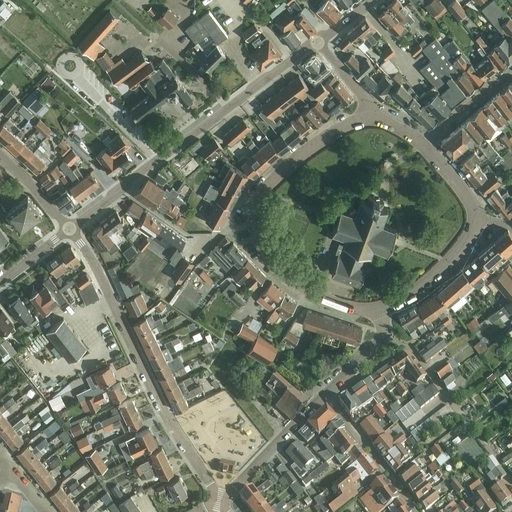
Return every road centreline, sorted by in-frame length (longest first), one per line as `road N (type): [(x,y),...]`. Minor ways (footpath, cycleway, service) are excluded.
road 1 (residential): [(377,309),(343,307),(308,291),(270,257),(254,218),(260,193),(278,175),(329,134),(369,117)]
road 2 (residential): [(219,499),(163,412),(69,229)]
road 3 (tertiary): [(69,229),(228,108)]
road 4 (residential): [(228,108),(118,2)]
road 5 (residential): [(415,511),(323,395)]
road 6 (residential): [(219,499),(323,395)]
road 7 (residential): [(377,309),(427,282),(477,223)]
